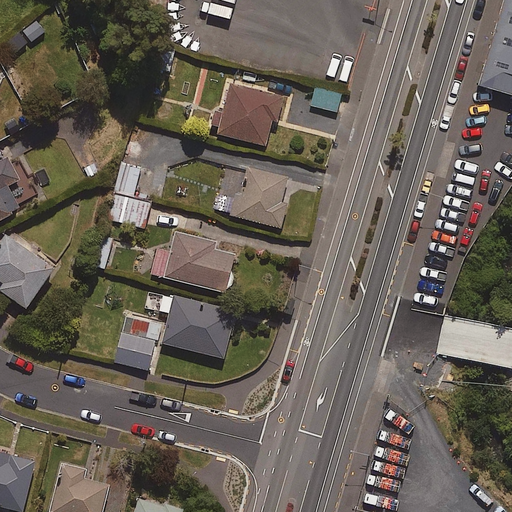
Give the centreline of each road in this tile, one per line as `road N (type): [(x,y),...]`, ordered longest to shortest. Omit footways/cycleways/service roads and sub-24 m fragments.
road 1 (secondary): [(286,451),(420,0)]
road 2 (secondary): [(459,0),(362,329)]
road 3 (residential): [(0,371),(286,451)]
road 4 (secondary): [(362,329),(331,363),(310,430),(286,451)]
road 5 (secondary): [(362,329),(324,460)]
